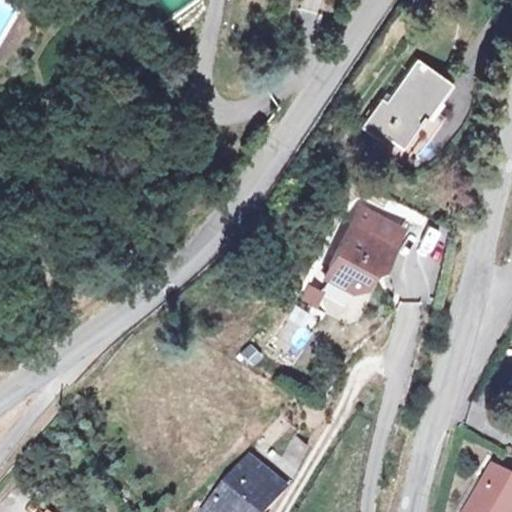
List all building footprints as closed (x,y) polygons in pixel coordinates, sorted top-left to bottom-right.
[(405,62),(368,98),(362,92),(334,117),(338,123),(335,126),(369,161),(374,157),(379,162),(423,121),(411,108),(431,90),(405,62)] [(365,274),(377,273),(388,254),(349,232),(321,281),(344,295),(356,289),(365,274)] [(313,309),(319,288),(300,283),(294,304),(313,309)] [(511,367),(486,390),(510,418),(505,423),(511,430),(511,367)] [(195,502),(206,511),(243,511),(285,460),(295,436),(277,422),(262,441),(250,432),(195,502)] [(510,475),(485,463),(482,471),(506,483),(510,475)] [(509,511),(511,507),(511,499),(471,481),(457,511),(509,511)]
